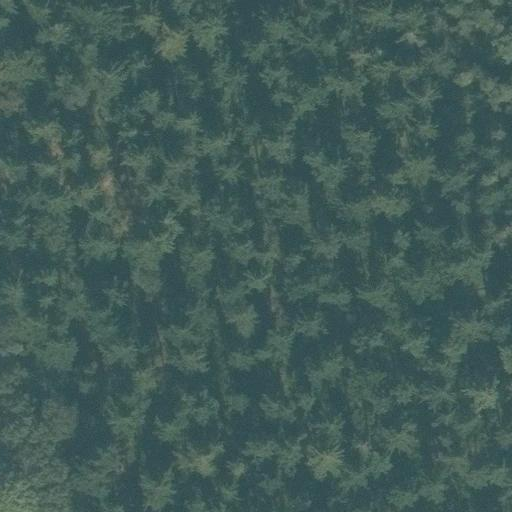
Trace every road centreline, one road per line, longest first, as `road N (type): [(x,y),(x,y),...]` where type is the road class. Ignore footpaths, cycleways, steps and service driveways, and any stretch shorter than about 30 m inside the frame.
road 1 (track): [(0,98),(265,0)]
road 2 (track): [(0,374),(44,511)]
